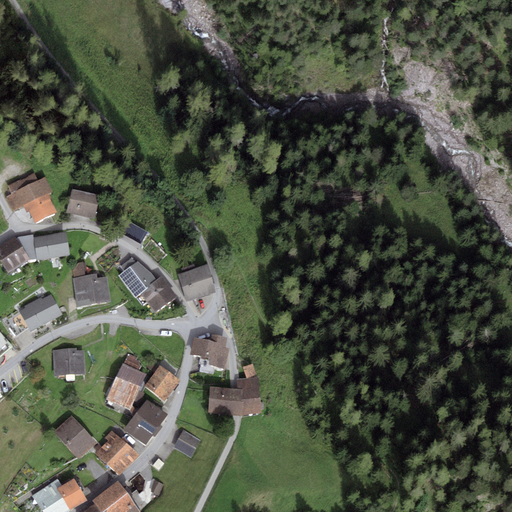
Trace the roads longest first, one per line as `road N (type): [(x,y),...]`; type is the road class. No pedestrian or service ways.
road 1 (residential): [(75,511),(166,430),(192,327)]
road 2 (residential): [(192,327),(81,323),(0,372)]
road 3 (track): [(13,0),(138,157)]
road 4 (track): [(211,327),(217,288),(208,253),(186,212),(138,157)]
